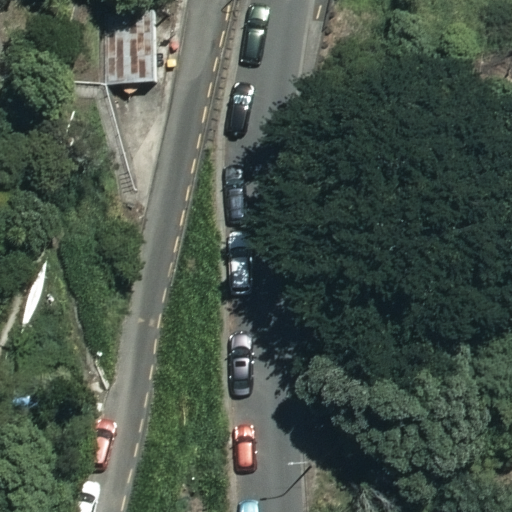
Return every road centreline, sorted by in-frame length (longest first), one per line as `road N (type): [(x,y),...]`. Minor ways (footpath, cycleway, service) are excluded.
road 1 (residential): [(212,0),(100,511)]
road 2 (residential): [(281,0),(259,174),(275,511)]
